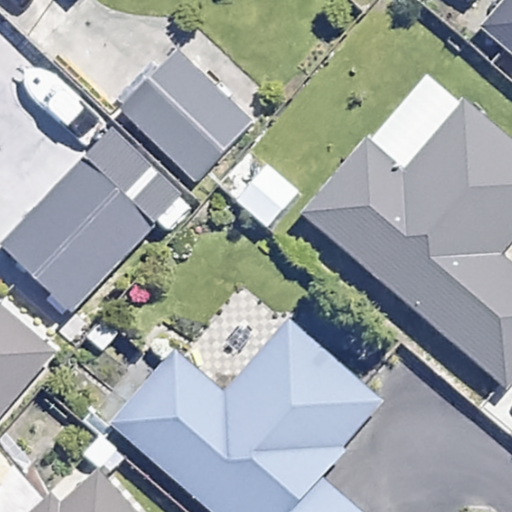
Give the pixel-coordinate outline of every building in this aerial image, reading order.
[(511,0),(461,0),(445,17),(511,84),(511,0)] [(233,114),(169,52),(113,110),(177,171),(233,114)] [(511,253),(511,144),(466,105),(402,178),(364,145),(305,213),(507,388),(511,382),(511,271),(503,263),(511,253)] [(0,233),(0,266),(43,308),(132,217),(73,159),(0,233)] [(301,195),(265,161),(232,195),(268,229),(301,195)] [(0,377),(26,347),(0,324),(0,377)] [(153,353),(92,419),(193,511),(336,511),(304,481),(327,457),(311,443),(350,401),(268,325),(201,397),(153,353)] [(125,511),(90,464),(23,511),(125,511)]
